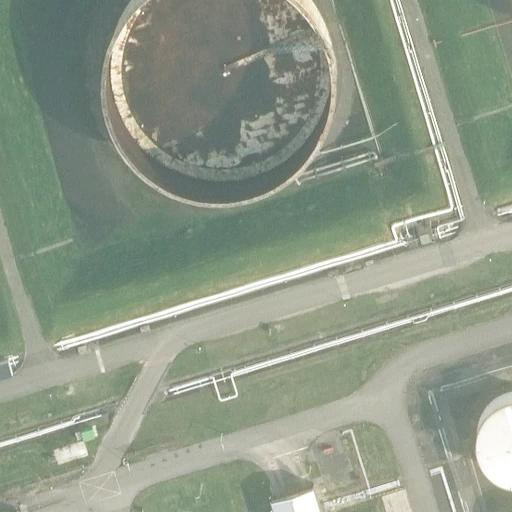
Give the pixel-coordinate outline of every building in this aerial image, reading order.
[(340,77),(341,66),(340,55),(339,44),(336,33),(333,23),(328,13),(323,3),(320,0),(131,0),(127,6),(122,16),(118,26),(114,37),(112,48),(111,59),(111,70),(112,81),(114,92),(117,102),(121,113),(126,122),(132,132),(139,140),(147,148),(155,156),(164,162),(174,168),(184,172),(195,176),(205,178),(216,180),(228,180),(239,179),(250,177),(260,175),(271,171),(281,166),(290,160),(299,154),(307,146),(315,138),(321,129),(327,119),(332,109),(336,99),(339,88),(340,77)] [(421,244),(429,241),(427,232),(418,235),(421,244)] [(0,378),(11,375),(7,361),(0,363),(0,378)] [(511,408),(510,409),(503,412),(497,416),(491,422),(487,428),(484,435),(483,442),(483,450),(484,457),(487,464),(491,470),(496,476),(502,480),(509,483),(511,484),(511,408)] [(270,498),(274,511),(321,511),(313,484),(292,491),(270,498)]
